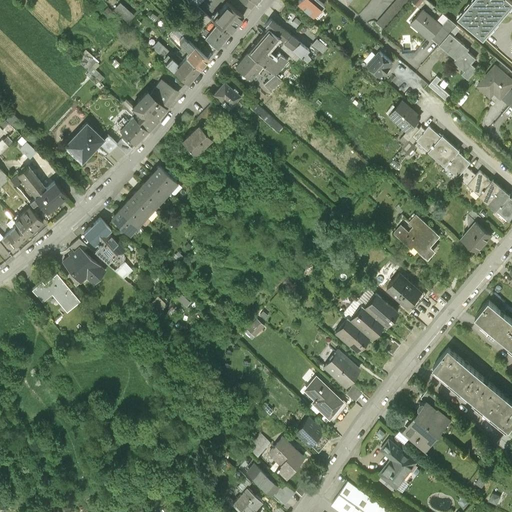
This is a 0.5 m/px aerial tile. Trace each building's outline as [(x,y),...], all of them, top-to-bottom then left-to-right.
[(323,4),(318,0),(299,0),(298,2),(312,14),(319,7),(320,8),(323,4)] [(411,0),(395,0),(376,22),(385,30),(411,0)] [(511,1),(510,0),(472,0),(458,17),(483,39),(511,4),(511,1)] [(128,22),(136,14),(122,1),(114,9),(128,22)] [(243,15),(227,2),(211,20),(213,21),(228,35),(229,34),(227,33),(243,15)] [(449,32),(422,8),(411,22),(430,38),(434,33),(442,40),(449,32)] [(206,25),(210,25),(213,21),(211,20),(202,10),(196,16),(206,25)] [(299,42),(270,19),(265,25),(268,28),(277,35),(285,41),(284,42),(292,49),(298,44),(299,42)] [(228,35),(213,21),(210,25),(214,28),(204,39),(201,36),(196,43),(195,40),(190,35),(190,36),(186,40),(208,59),(217,47),(217,48),(228,35)] [(277,35),(268,28),(247,52),(262,63),(274,75),(287,60),(279,54),(275,59),(265,51),(277,35)] [(179,33),(183,37),(186,40),(190,36),(182,29),(179,33)] [(469,48),(450,31),(449,32),(442,40),(439,44),(454,58),(452,60),(464,70),(476,57),(467,50),(469,48)] [(146,42),(160,55),(165,50),(151,36),(146,42)] [(200,68),(208,59),(186,40),(183,37),(179,42),(182,44),(182,45),(184,47),(181,51),(200,68)] [(327,47),(315,38),(311,43),(322,53),(327,47)] [(292,49),(284,42),(281,46),(292,56),(296,52),(292,49)] [(306,50),(298,44),(292,49),(296,52),(301,57),(307,62),(316,51),(309,46),(306,50)] [(77,58),(91,72),(101,63),(86,48),(77,58)] [(392,61),(380,50),(367,65),(380,76),(383,71),(385,72),(390,67),(388,66),(392,61)] [(200,68),(181,51),(174,59),(171,57),(165,63),(187,83),(200,68)] [(262,63),(247,52),(236,66),(251,78),(262,63)] [(169,70),(162,63),(158,67),(166,74),(169,70)] [(511,83),(511,79),(495,65),(478,85),(496,101),(500,96),(500,97),(509,87),(511,83)] [(281,81),(274,75),(263,85),(269,92),(281,81)] [(177,93),(160,82),(150,98),(166,109),(177,93)] [(240,96),(224,82),(214,94),(222,101),(224,99),(231,105),(240,96)] [(511,101),(511,89),(509,87),(500,97),(510,104),(511,101)] [(166,109),(150,98),(145,94),(133,108),(138,113),(152,127),(158,120),(156,118),(160,114),(161,115),(166,109)] [(417,112),(402,100),(396,106),(398,108),(391,115),(407,129),(408,130),(414,123),(418,118),(415,115),(417,112)] [(278,129),(283,124),(256,101),(252,106),(278,129)] [(152,127),(138,113),(120,131),(135,145),(152,127)] [(217,117),(204,130),(211,137),(209,139),(213,143),(217,139),(216,138),(227,127),(217,117)] [(103,139),(86,122),(78,129),(82,133),(67,148),(81,162),(99,144),(99,143),(103,139)] [(414,123),(408,130),(407,129),(399,138),(405,143),(408,139),(412,135),(419,127),(414,123)] [(204,130),(198,124),(182,140),(194,153),(209,139),(211,137),(204,130)] [(419,127),(412,135),(417,139),(426,129),(421,125),(419,127)] [(441,136),(429,125),(426,129),(417,139),(429,149),(429,150),(437,157),(451,141),(443,134),(441,136)] [(233,126),(229,131),(235,136),(239,131),(233,126)] [(0,131),(0,132),(4,138),(11,133),(6,127),(0,131)] [(275,155),(280,150),(260,133),(257,137),(263,143),(262,144),(275,155)] [(107,135),(103,139),(99,143),(99,144),(109,153),(117,144),(107,135)] [(117,144),(126,154),(131,149),(122,140),(117,144)] [(27,141),(22,145),(31,155),(36,151),(27,141)] [(459,149),(451,141),(437,157),(445,164),(446,164),(458,174),(467,165),(470,161),(458,150),(459,149)] [(40,152),(33,159),(45,172),(53,165),(48,160),(40,152)] [(45,187),(27,164),(17,172),(20,176),(35,195),(45,187)] [(177,181),(159,165),(156,168),(157,168),(151,174),(169,190),(177,181)] [(467,165),(458,174),(463,179),(471,169),(467,165)] [(1,169),(0,170),(0,183),(8,176),(1,169)] [(471,169),(463,179),(468,183),(476,173),(471,169)] [(492,180),(480,169),(476,173),(468,183),(480,193),(479,194),(488,201),(501,185),(493,178),(492,180)] [(20,176),(17,172),(10,179),(15,185),(19,182),(17,178),(20,176)] [(169,190),(151,174),(151,173),(148,176),(149,177),(144,183),(161,199),(169,190)] [(67,196),(54,180),(45,187),(35,195),(34,196),(35,196),(29,201),(32,205),(38,200),(47,211),(67,196)] [(161,199),(144,183),(143,182),(140,185),(141,185),(136,191),(153,207),(161,199)] [(510,193),(501,185),(488,201),(496,208),(509,219),(511,214),(511,197),(508,194),(510,193)] [(153,207),(136,191),(135,191),(133,193),(133,194),(128,200),(146,216),(153,207)] [(146,216),(128,200),(127,199),(125,202),(126,202),(120,208),(138,225),(146,216)] [(42,220),(29,206),(19,215),(17,213),(12,217),(17,223),(27,233),(42,220)] [(476,219),(481,223),(485,219),(471,207),(467,211),(476,219)] [(138,225),(120,208),(119,208),(117,210),(118,211),(112,217),(113,218),(122,226),(130,233),(138,225)] [(435,231),(416,213),(409,220),(414,224),(408,230),(400,223),(394,230),(411,245),(413,242),(426,253),(432,246),(429,244),(433,240),(430,237),(435,231)] [(110,229),(100,217),(83,231),(93,242),(96,240),(103,234),(104,234),(107,232),(110,229)] [(122,226),(113,218),(109,222),(118,230),(122,226)] [(481,223),(476,219),(462,235),(477,249),(492,233),(481,223)] [(27,233),(17,223),(2,235),(7,241),(10,238),(15,244),(27,233)] [(116,241),(107,232),(104,234),(103,234),(96,240),(100,245),(98,247),(111,260),(112,259),(118,265),(124,260),(124,254),(121,250),(123,248),(116,241)] [(68,245),(73,250),(79,245),(83,249),(87,245),(78,237),(68,245)] [(318,245),(310,242),(306,253),(314,256),(318,245)] [(83,249),(79,245),(73,250),(62,259),(70,269),(76,276),(77,276),(80,279),(86,275),(93,282),(105,269),(83,249)] [(111,260),(98,247),(94,251),(107,264),(111,260)] [(75,284),(80,279),(77,276),(76,276),(70,269),(66,273),(75,284)] [(78,297),(55,270),(43,281),(41,278),(32,286),(41,297),(50,290),(59,297),(67,307),(78,297)] [(426,294),(400,271),(387,286),(403,300),(408,304),(418,292),(424,297),(426,294)] [(430,289),(439,296),(447,288),(438,280),(430,289)] [(410,313),(424,297),(418,292),(408,304),(403,300),(399,304),(410,313)] [(394,309),(376,294),(365,307),(380,321),(383,323),(394,309)] [(511,327),(511,319),(488,299),(475,315),(503,338),(511,327)] [(380,321),(365,307),(362,305),(350,320),(366,333),(368,335),(380,321)] [(259,316),(248,325),(251,329),(262,320),(259,316)] [(366,333),(350,320),(348,318),(336,332),(354,347),(366,333)] [(401,323),(394,332),(403,340),(411,331),(401,323)] [(511,327),(503,338),(511,345),(511,327)] [(389,337),(382,346),(391,354),(399,345),(389,337)] [(484,377),(448,347),(433,365),(470,394),(484,377)] [(357,367),(337,349),(323,364),(344,382),(357,367)] [(377,351),(369,361),(379,369),(387,359),(377,351)] [(346,402),(315,374),(307,382),(311,386),(306,391),(312,396),(310,398),(331,418),(334,415),(344,404),(346,402)] [(511,423),(511,399),(484,377),(470,394),(509,427),(511,423)] [(352,383),(344,392),(353,401),(362,391),(352,383)] [(421,396),(425,400),(426,399),(431,404),(431,403),(432,404),(439,396),(428,388),(421,396)] [(426,399),(425,400),(415,412),(437,430),(438,431),(450,417),(438,408),(437,408),(432,404),(431,403),(431,404),(426,399)] [(344,404),(334,415),(338,419),(348,407),(344,404)] [(437,430),(415,412),(412,415),(414,417),(412,419),(407,426),(412,430),(412,431),(414,428),(418,432),(416,434),(427,443),(437,430)] [(321,426),(307,414),(294,428),(308,440),(319,428),(321,426)] [(407,426),(412,419),(407,415),(395,429),(405,438),(412,430),(407,426)] [(511,429),(509,427),(498,440),(508,448),(511,442),(511,429)] [(262,428),(250,440),(258,448),(270,435),(262,428)] [(328,436),(319,428),(308,440),(317,448),(328,436)] [(301,451),(281,432),(267,447),(279,458),(275,462),(284,470),(301,451)] [(392,455),(400,446),(400,445),(390,436),(382,446),(392,454),(392,455)] [(416,459),(400,446),(392,455),(392,454),(381,468),(397,482),(416,459)] [(264,468),(255,460),(252,457),(245,464),(248,467),(269,486),(276,479),(270,474),(270,471),(266,468),(264,468)] [(397,511),(348,477),(332,500),(348,511),(397,511)] [(283,500),(294,488),(285,479),(273,491),(283,500)] [(260,495),(245,481),(230,497),(246,511),(253,511),(259,507),(253,502),(259,495),(260,496),(260,495)] [(298,482),(294,487),(300,493),(304,488),(298,482)] [(278,511),(285,511),(286,511),(277,503),(273,507),(278,511)]
